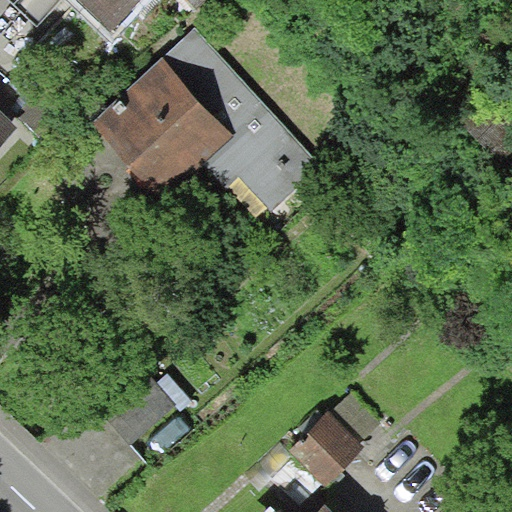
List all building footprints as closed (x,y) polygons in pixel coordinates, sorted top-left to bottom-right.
[(61,0),(18,0),(14,5),(37,26),(61,0)] [(137,0),(78,0),(110,32),(137,0)] [(209,0),(186,0),(196,11),(209,0)] [(195,28),(91,122),(161,199),(204,161),(227,187),(229,185),(239,176),(267,207),(271,211),(321,166),(195,28)] [(0,144),(17,126),(0,110),(0,144)] [(239,176),(229,185),(257,216),(267,207),(239,176)] [(133,448),(180,411),(157,381),(145,367),(98,405),(133,448)] [(169,373),(157,381),(180,411),(192,403),(169,373)] [(352,393),(330,413),(357,443),(379,422),(352,393)] [(330,413),(327,411),(289,448),(326,487),(364,450),(357,443),(330,413)]
